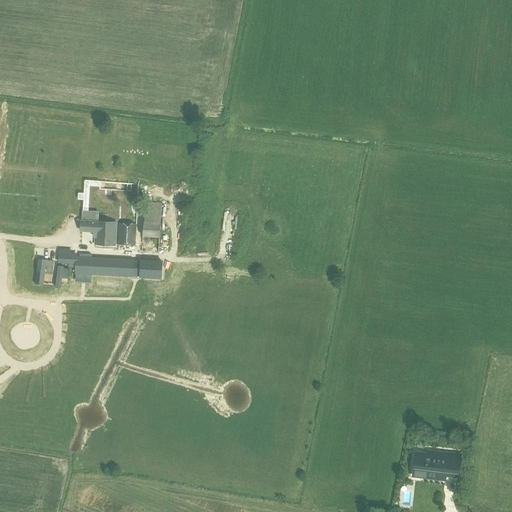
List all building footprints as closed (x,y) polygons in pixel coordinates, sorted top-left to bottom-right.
[(158,164),(157,191),(173,192),(174,164),(158,164)] [(142,235),(159,235),(159,200),(143,200),(142,235)] [(180,209),(176,216),(181,219),(185,211),(180,209)] [(81,221),(81,231),(96,232),(96,234),(94,234),(96,235),(96,237),(94,236),(94,237),(96,237),(95,244),(103,244),(103,243),(108,243),(108,245),(115,245),(117,223),(100,222),(81,221)] [(120,223),(118,245),(135,246),(136,224),(120,223)] [(158,251),(158,241),(154,241),(154,236),(142,236),(141,250),(158,251)] [(76,257),(77,257),(77,256),(70,256),(71,250),(59,250),(59,262),(69,263),(69,266),(76,267),(76,257)] [(76,257),(76,267),(75,273),(131,276),(131,273),(140,274),(140,277),(161,278),(162,261),(141,260),(141,263),(132,262),(132,259),(77,257),(76,257)] [(38,259),(35,284),(44,285),(46,263),(47,261),(47,260),(38,259)] [(459,475),(462,455),(429,451),(428,458),(415,456),(414,469),(428,471),(427,478),(445,480),(447,461),(460,463),(458,475),(459,475)]
